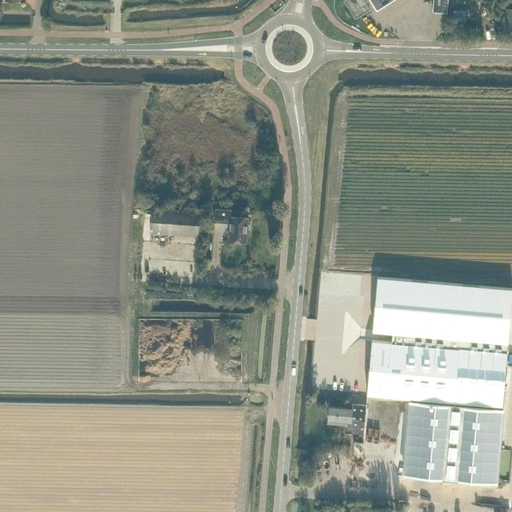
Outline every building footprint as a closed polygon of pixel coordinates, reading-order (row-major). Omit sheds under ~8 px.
[(371,0),(377,9),(379,8),(391,0),(371,0)] [(448,0),(433,0),(433,10),(439,11),(447,12),(448,0)] [(198,235),(201,211),(153,207),(151,231),(198,235)] [(232,209),(216,208),(215,221),(231,222),(229,240),(234,240),(235,241),(237,241),(238,241),(239,241),(241,241),(242,241),(247,241),(249,217),(232,216),(232,209)] [(511,289),(378,278),(367,394),(411,398),(411,400),(404,474),(496,483),(511,299),(511,289)] [(346,431),(362,432),(366,404),(352,402),(352,407),(330,405),(328,419),(329,419),(328,423),(347,424),(346,431)] [(353,483),(399,487),(401,462),(359,458),(358,468),(354,468),(353,483)]
